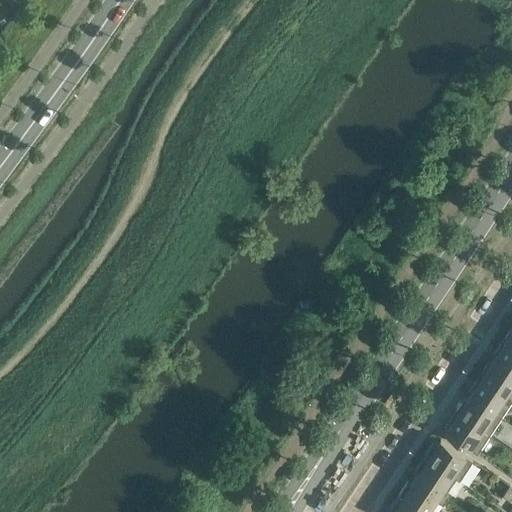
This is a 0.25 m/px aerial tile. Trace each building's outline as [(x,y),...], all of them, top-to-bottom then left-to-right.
[(511,331),(510,330),(503,340),(511,345),(511,331)] [(511,345),(503,340),(496,350),(499,352),(494,360),(511,371),(511,345)] [(511,371),(494,360),(489,367),(486,366),(479,376),(511,397),(511,371)] [(511,401),(511,397),(479,376),(472,386),(475,388),(470,395),(502,417),(511,401)] [(502,417),(470,395),(465,403),(462,402),(455,412),(490,435),(502,417)] [(490,435),(455,412),(448,422),(451,424),(446,432),(477,453),(490,435)] [(473,460),(454,448),(441,439),(437,445),(433,443),(424,456),(453,475),(460,480),(473,460)] [(445,488),(453,475),(424,456),(415,469),(419,472),(415,477),(448,499),(452,493),(445,488)] [(448,499),(415,477),(411,483),(407,481),(399,494),(425,511),(428,511),(436,501),(443,505),(448,499)] [(510,500),(511,497),(511,486),(510,485),(503,496),(510,500)] [(425,511),(399,494),(390,507),(394,510),(392,511),(425,511)]
